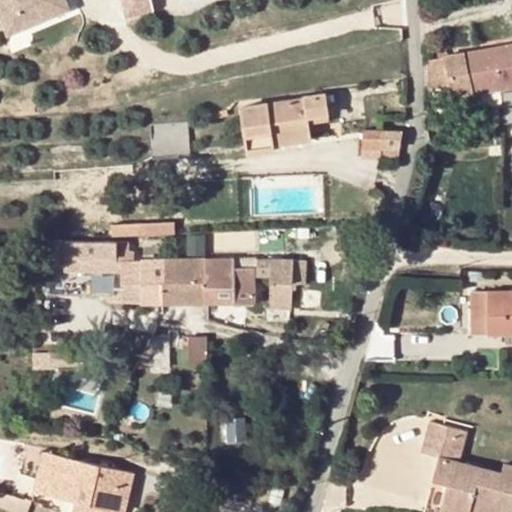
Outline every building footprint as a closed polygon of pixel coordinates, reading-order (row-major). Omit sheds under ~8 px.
[(0,0),(0,2),(5,18),(53,0),(0,0)] [(68,3),(66,0),(53,0),(5,18),(8,24),(68,3)] [(155,7),(153,0),(121,0),(125,14),(155,7)] [(511,42),(491,46),(497,86),(511,83),(511,42)] [(473,90),(497,86),(491,46),(467,51),(473,90)] [(446,56),(451,83),(453,92),(473,90),(467,51),(445,54),(446,56)] [(447,83),(451,83),(446,56),(429,59),(429,86),(447,83)] [(447,93),(447,83),(429,86),(428,86),(428,96),(447,93)] [(328,93),(244,103),(251,153),(277,149),(277,144),(313,139),(311,118),(310,111),(330,109),(328,93)] [(310,111),(311,118),(331,116),(330,109),(310,111)] [(363,157),(382,158),(382,156),(383,150),(384,142),(385,129),(366,127),(363,157)] [(404,130),(385,129),(384,142),(383,150),(402,151),(404,130)] [(176,217),(141,219),(141,233),(175,231),(176,231),(176,217)] [(112,220),(113,234),(141,233),(141,219),(112,220)] [(67,271),(115,270),(122,271),(122,251),(127,251),(127,242),(112,241),(86,241),(67,240),(67,271)] [(135,300),(134,258),(134,250),(127,251),(122,251),(122,271),(123,300),(135,300)] [(204,257),(207,299),(235,299),(238,300),(253,300),(255,297),(254,269),(249,267),(235,266),(235,256),(204,257)] [(161,280),(160,257),(134,258),(135,300),(152,299),(160,300),(161,280)] [(160,257),(161,280),(176,280),(176,257),(160,257)] [(207,299),(204,257),(176,257),(176,280),(161,280),(160,300),(168,299),(191,299),(207,299)] [(272,274),(273,307),(292,307),(291,258),(260,258),(260,274),(272,274)] [(511,289),(472,291),(472,333),(505,333),(511,332),(511,289)] [(208,334),(192,334),(192,360),(208,360),(208,334)] [(153,341),(153,360),(165,361),(165,341),(153,341)] [(47,353),(32,353),(32,364),(47,364),(47,353)] [(439,459),(434,481),(448,485),(442,508),(457,511),(470,511),(472,508),(487,511),(511,511),(511,468),(504,466),(502,475),(460,464),(467,434),(430,425),(423,454),(439,459)] [(75,499),(120,509),(123,510),(132,472),(68,457),(66,468),(57,466),(53,483),(61,485),(59,495),(75,499)] [(119,511),(120,509),(75,499),(72,511),(119,511)]
